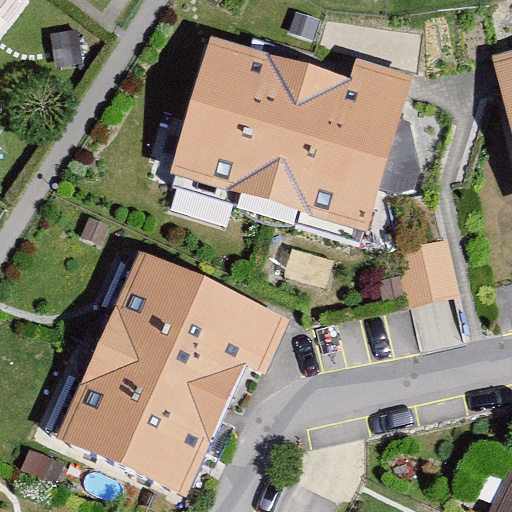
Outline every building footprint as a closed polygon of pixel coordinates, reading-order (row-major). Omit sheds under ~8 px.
[(0,0),(0,21),(15,2),(12,0),(0,0)] [(353,83),(211,40),(168,180),(364,240),(414,78),(360,62),(353,83)] [(511,53),(496,57),(511,131),(511,53)] [(145,256),(60,442),(190,501),(251,367),(270,376),(294,323),(145,256)] [(511,511),(511,478),(507,477),(489,511),(511,511)]
